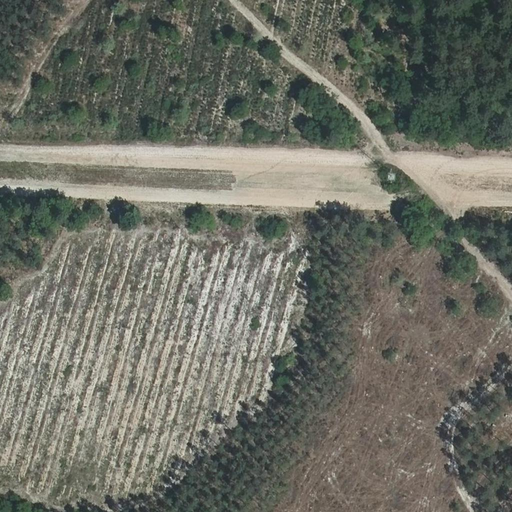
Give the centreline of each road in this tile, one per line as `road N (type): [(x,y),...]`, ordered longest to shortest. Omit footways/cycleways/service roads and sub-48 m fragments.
road 1 (track): [(511,175),(0,154)]
road 2 (track): [(415,172),(228,0)]
road 3 (track): [(511,315),(467,381),(447,444),(485,511)]
road 4 (track): [(415,172),(511,291)]
